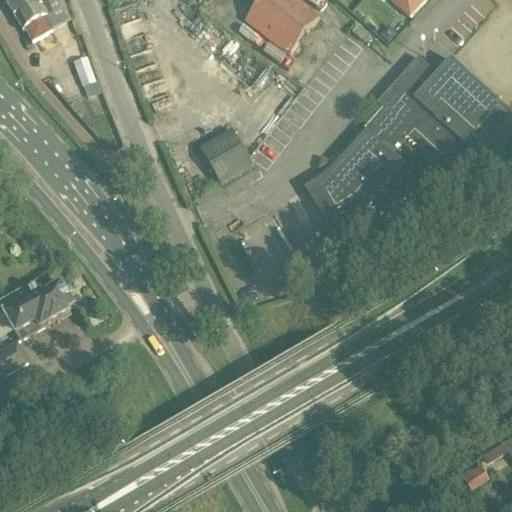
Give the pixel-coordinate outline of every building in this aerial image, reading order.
[(24,33),(26,32),(33,46),(72,23),(62,0),(0,0),(4,6),(8,3),(9,5),(8,5),(24,33)] [(289,60),(320,20),(294,0),(263,0),(245,25),(289,60)] [(394,0),(391,4),(409,21),(428,0),(394,0)] [(502,30),(488,45),(495,51),(509,36),(502,30)] [(82,66),(89,92),(105,88),(97,61),(82,66)] [(386,114),(328,178),(305,190),(330,232),(365,212),(374,202),(385,212),(443,181),(476,162),(511,122),(511,118),(451,63),(437,78),(419,61),(378,107),(386,114)] [(222,189),(254,170),(232,133),(199,153),(222,189)] [(44,298),(38,286),(0,306),(20,343),(69,316),(67,313),(74,310),(62,288),(44,298)] [(0,382),(29,366),(17,345),(0,354),(0,382)] [(480,496),(498,487),(493,477),(475,487),(480,496)]
